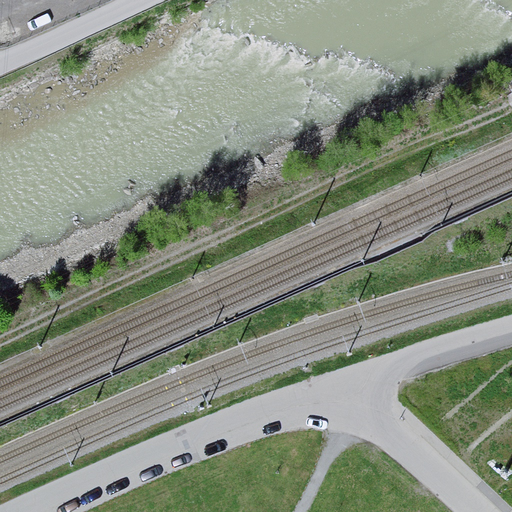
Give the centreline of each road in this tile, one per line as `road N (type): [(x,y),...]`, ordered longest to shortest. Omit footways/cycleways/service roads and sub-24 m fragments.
road 1 (track): [(0,343),(502,105)]
road 2 (unclassified): [(16,511),(346,389)]
road 3 (residential): [(479,511),(346,389)]
road 4 (unclassified): [(346,389),(511,333)]
road 5 (unclassified): [(0,66),(144,0)]
